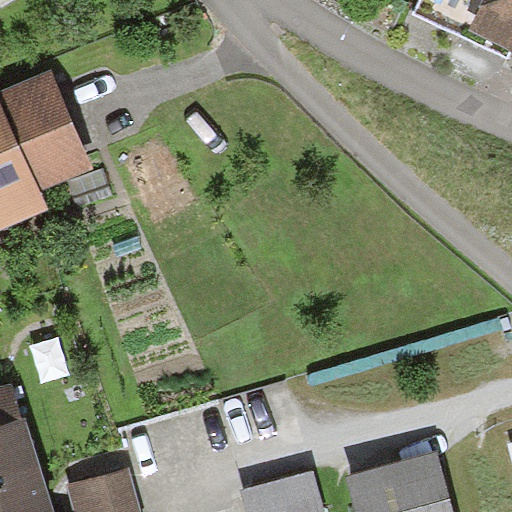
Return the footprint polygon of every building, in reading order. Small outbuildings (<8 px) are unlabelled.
[(511,0),(478,0),(468,19),(511,43),(511,0)] [(43,74),(0,93),(0,223),(36,207),(28,189),(84,164),(43,74)] [(149,226),(200,207),(174,140),(124,159),(149,226)] [(218,246),(204,207),(152,227),(167,265),(218,246)] [(0,382),(0,427),(16,422),(4,381),(0,382)] [(0,427),(0,511),(42,511),(16,422),(0,427)] [(351,485),(357,511),(451,511),(439,462),(351,485)] [(315,511),(304,473),(234,493),(239,511),(315,511)] [(128,511),(121,477),(63,489),(68,511),(128,511)]
